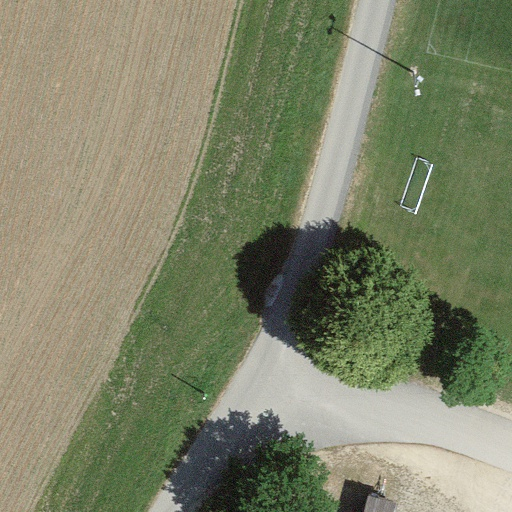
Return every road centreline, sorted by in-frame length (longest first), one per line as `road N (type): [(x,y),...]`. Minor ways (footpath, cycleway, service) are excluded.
road 1 (track): [(374,0),(294,302),(266,377),(168,511)]
road 2 (unclassified): [(266,377),(511,465)]
